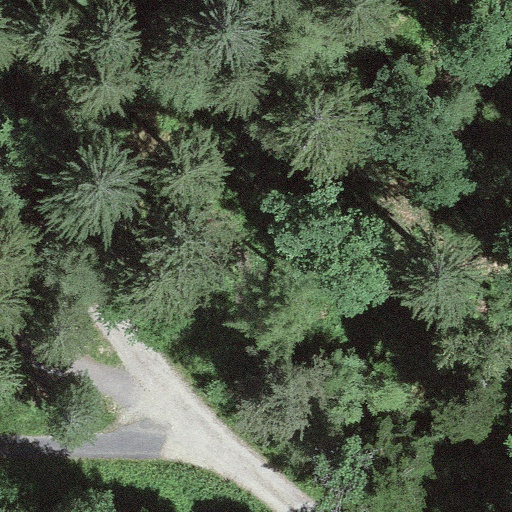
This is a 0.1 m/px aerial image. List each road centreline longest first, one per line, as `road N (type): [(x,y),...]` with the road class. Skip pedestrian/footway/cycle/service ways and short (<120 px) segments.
road 1 (track): [(0,96),(195,429)]
road 2 (track): [(195,429),(0,437)]
road 3 (track): [(337,511),(195,429)]
